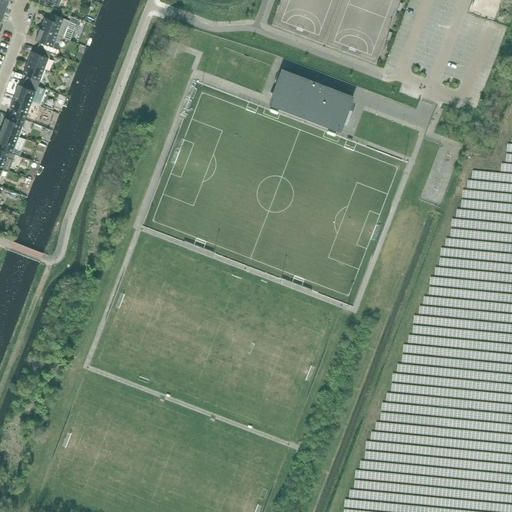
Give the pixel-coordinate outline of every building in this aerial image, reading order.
[(0,0),(0,9),(5,11),(9,1),(5,0),(0,0)] [(44,18),(40,29),(63,38),(70,21),(51,14),(48,19),(44,18)] [(40,29),(35,41),(39,42),(37,48),(51,53),(56,55),(58,50),(53,48),(57,36),(63,39),(63,38),(40,29)] [(44,70),(51,53),(37,48),(35,53),(31,51),(27,63),(44,70)] [(38,86),(44,70),(27,63),(22,74),(27,76),(25,81),(38,86)] [(342,125),(345,117),(353,97),(282,70),(271,98),(306,112),(342,125)] [(32,103),(38,86),(25,81),(23,86),(18,85),(14,96),(32,103)] [(25,120),(32,103),(14,96),(9,108),(14,110),(12,115),(25,120)] [(19,137),(25,120),(12,115),(10,120),(5,118),(1,130),(19,137)] [(0,148),(12,154),(19,137),(1,130),(0,132),(0,142),(1,143),(0,144),(0,148)] [(0,168),(9,171),(13,160),(15,155),(12,154),(0,148),(0,168)] [(8,172),(9,171),(0,168),(0,177),(3,170),(8,172)]
